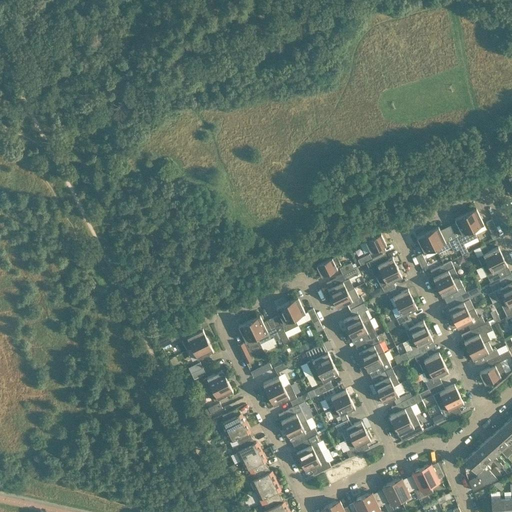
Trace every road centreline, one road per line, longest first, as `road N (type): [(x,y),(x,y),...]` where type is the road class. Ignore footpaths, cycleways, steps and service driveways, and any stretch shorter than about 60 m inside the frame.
road 1 (residential): [(483,406),(398,231),(486,188),(511,240)]
road 2 (residential): [(393,455),(307,277),(217,320)]
road 3 (residential): [(299,494),(217,320)]
